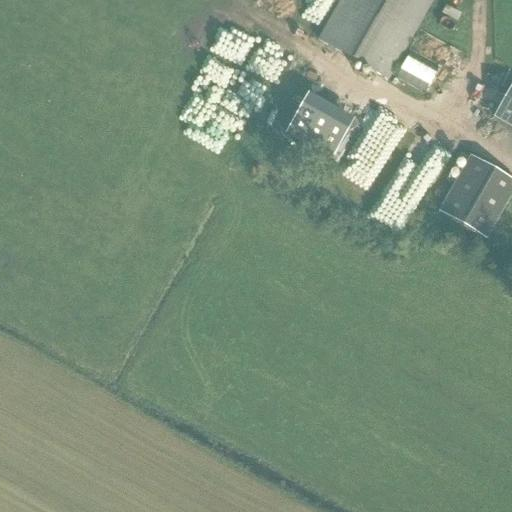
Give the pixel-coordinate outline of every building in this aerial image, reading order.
[(433,0),(340,0),(318,41),(390,80),(433,0)] [(283,25),(292,12),(282,5),(273,19),(283,25)] [(511,83),(495,113),(511,122),(511,83)] [(367,114),(380,122),(389,106),(376,98),(367,114)] [(350,126),(304,101),(285,135),(331,161),(350,126)] [(254,104),(247,129),(264,134),(271,108),(254,104)] [(351,151),(338,175),(367,190),(396,136),(364,119),(347,149),(351,151)] [(365,217),(397,237),(449,154),(416,134),(365,217)] [(511,191),(511,181),(470,157),(438,213),(484,239),(511,191)]
